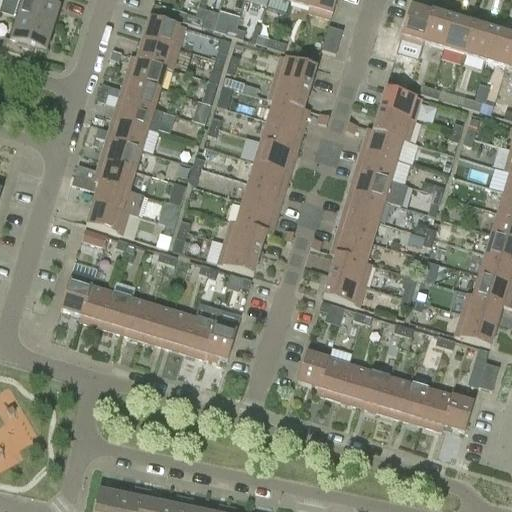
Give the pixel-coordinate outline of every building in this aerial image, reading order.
[(4,0),(0,13),(0,15),(53,32),(60,10),(44,5),(45,0),(4,0)] [(313,0),(291,0),(290,5),(310,11),(310,12),(313,0)] [(313,0),(310,12),(310,11),(308,17),(330,24),(337,0),(313,0)] [(159,19),(162,10),(153,8),(151,16),(159,19)] [(432,16),(431,15),(410,9),(400,45),(422,51),(423,46),(432,16)] [(423,46),(443,52),(454,16),(433,10),(431,15),(432,16),(423,46)] [(27,61),(31,50),(46,54),(53,32),(0,15),(0,16),(16,21),(10,43),(4,41),(0,53),(27,61)] [(464,58),(475,22),(454,16),(443,52),(464,58)] [(193,28),(195,21),(187,18),(184,26),(193,28)] [(142,42),(178,53),(185,32),(149,21),(142,42)] [(195,21),(193,28),(201,31),(204,23),(195,21)] [(475,22),(464,58),(485,64),(495,29),(475,22)] [(511,33),(495,29),(485,64),(505,70),(511,48),(511,33)] [(335,58),(342,34),(328,30),(321,54),(335,58)] [(234,41),(236,33),(228,31),(226,38),(234,41)] [(236,33),(234,41),(243,43),(245,36),(236,33)] [(172,74),(178,53),(142,42),(136,62),(136,63),(166,72),(166,73),(172,74)] [(275,53),(277,46),(269,43),(267,51),(275,53)] [(277,46),(275,53),(284,56),(286,49),(277,46)] [(118,66),(121,58),(112,55),(110,63),(118,66)] [(215,65),(224,67),(226,59),(217,56),(215,65)] [(317,66),(320,59),(311,56),(308,63),(317,66)] [(160,93),(166,73),(166,72),(136,63),(136,62),(131,60),(124,82),(160,93)] [(229,69),(237,71),(239,63),(231,60),(229,69)] [(273,82),(309,93),(315,72),(280,61),(273,82)] [(208,86),(217,89),(224,67),(215,65),(213,73),(212,73),(208,86)] [(237,71),(229,69),(226,78),(234,80),(237,71)] [(397,91),(399,82),(390,80),(388,89),(397,91)] [(160,93),(124,82),(118,103),(154,113),(160,93)] [(303,114),(303,113),(309,93),(273,82),(267,104),(273,105),(303,114)] [(217,89),(208,86),(201,107),(211,110),(217,89)] [(258,93),(234,86),(232,93),(255,101),(258,93)] [(478,88),(473,103),(484,106),(489,92),(478,88)] [(100,97),(108,100),(111,91),(103,89),(100,97)] [(428,101),(431,93),(423,90),(420,98),(428,101)] [(219,100),(230,103),(233,94),(222,91),(219,100)] [(379,114),(414,125),(421,104),(385,93),(379,114)] [(431,93),(428,101),(438,103),(440,96),(431,93)] [(108,100),(100,97),(98,105),(106,108),(108,100)] [(147,134),(157,137),(163,118),(153,115),(154,113),(118,103),(112,123),(147,134)] [(470,113),(472,105),(464,103),(462,110),(470,113)] [(273,105),(267,125),(302,136),(309,115),(303,113),(303,114),(273,105)] [(472,105),(470,113),(479,116),(481,108),(472,105)] [(414,125),(379,114),(373,134),(373,135),(402,144),(402,145),(408,146),(414,125)] [(511,125),(511,122),(511,116),(506,115),(503,123),(511,125)] [(326,130),(329,121),(320,118),(317,127),(326,130)] [(106,144),(141,154),(147,134),(157,137),(147,134),(112,123),(106,144)] [(210,130),(218,133),(221,125),(213,123),(210,130)] [(260,146),(296,157),(302,136),(267,125),(260,146)] [(355,139),(357,130),(348,127),(345,136),(355,139)] [(454,128),(451,137),(460,139),(462,131),(454,128)] [(88,139),(96,141),(98,133),(90,130),(88,139)] [(218,133),(210,130),(208,140),(216,142),(218,133)] [(465,140),(474,143),(476,135),(468,132),(465,140)] [(396,164),(402,145),(402,144),(373,135),(373,134),(367,133),(361,154),(396,164)] [(457,148),(460,139),(451,137),(449,145),(457,148)] [(96,141),(88,139),(85,147),(93,149),(96,141)] [(474,143),(465,140),(462,150),(471,152),(474,143)] [(99,165),(135,175),(141,154),(106,144),(99,165)] [(290,178),(296,157),(260,146),(254,166),(290,178)] [(355,174),(390,185),(396,164),(361,154),(355,174)] [(511,154),(510,154),(503,175),(509,177),(509,176),(511,176),(511,154)] [(193,170),(201,173),(204,164),(196,162),(193,170)] [(75,180),(83,183),(93,185),(93,186),(99,188),(99,187),(128,196),(129,195),(135,175),(99,165),(95,177),(77,172),(75,180)] [(290,178),(254,166),(248,187),(283,198),(290,178)] [(450,169),(444,167),(442,174),(448,176),(450,169)] [(201,173),(193,170),(190,179),(199,181),(201,173)] [(348,195),(384,206),(390,185),(355,174),(348,195)] [(503,197),(511,199),(511,176),(509,176),(509,177),(503,197)] [(93,207),(138,221),(145,200),(129,195),(128,196),(99,187),(99,188),(93,207)] [(242,208),(277,219),(283,198),(248,187),(242,208)] [(170,208),(180,211),(186,193),(176,190),(170,208)] [(433,198),(441,201),(444,193),(436,191),(433,198)] [(384,206),(348,195),(342,216),(378,226),(384,206)] [(497,217),(511,221),(511,199),(503,197),(497,217)] [(441,201),(433,198),(430,207),(439,210),(441,201)] [(138,221),(93,207),(86,229),(121,240),(128,219),(138,222),(138,221)] [(165,230),(174,232),(180,211),(170,208),(166,221),(167,221),(165,230)] [(265,238),(271,240),(277,219),(242,208),(236,228),(230,226),(230,227),(265,238)] [(336,236),(372,247),(378,226),(342,216),(336,236)] [(491,238),(511,244),(511,221),(497,217),(491,238)] [(179,234),(187,236),(190,228),(181,225),(179,234)] [(265,238),(230,227),(223,247),(259,258),(265,238)] [(420,227),(415,230),(414,236),(423,239),(426,229),(420,227)] [(174,232),(165,230),(162,239),(171,241),(174,232)] [(425,241),(434,243),(437,235),(428,232),(425,241)] [(81,245),(103,252),(107,241),(94,236),(85,234),(82,242),(81,245)] [(187,236),(179,234),(176,243),(184,246),(187,236)] [(291,247),(294,237),(284,234),(281,243),(291,247)] [(365,268),(366,267),(372,247),(336,236),(330,258),(335,260),(336,259),(365,268)] [(511,244),(491,238),(485,259),(511,266),(511,244)] [(434,243),(425,241),(422,250),(432,253),(434,243)] [(320,256),(322,246),(312,243),(310,253),(320,256)] [(124,255),(126,247),(118,244),(115,253),(124,255)] [(126,247),(124,255),(133,258),(135,249),(126,247)] [(259,258),(223,247),(217,269),(252,280),(259,258)] [(165,268),(168,259),(159,257),(156,266),(165,268)] [(168,259),(165,268),(174,271),(177,262),(168,259)] [(366,267),(365,268),(336,259),(335,260),(329,280),(365,290),(371,269),(366,267)] [(478,279),(511,289),(511,266),(485,259),(478,279)] [(91,282),(94,271),(71,265),(68,276),(91,282)] [(206,281),(209,272),(200,269),(198,279),(206,281)] [(209,272),(206,281),(215,283),(218,275),(209,272)] [(91,291),(93,285),(71,278),(60,314),(81,320),(82,320),(91,291)] [(511,296),(511,289),(478,279),(472,299),(472,300),(502,309),(502,310),(508,312),(511,296)] [(365,290),(329,280),(323,301),(358,312),(365,290)] [(249,293),(251,285),(243,282),(240,290),(249,293)] [(111,297),(91,291),(82,320),(81,320),(79,326),(101,332),(111,297)] [(402,301),(410,304),(412,296),(404,293),(402,301)] [(121,338),(132,303),(111,297),(101,332),(121,338)] [(415,305),(424,308),(426,300),(418,297),(415,305)] [(496,330),(502,310),(502,309),(472,300),(472,299),(467,298),(460,319),(496,330)] [(410,304),(402,301),(399,311),(408,313),(410,304)] [(132,303),(121,338),(142,345),(153,309),(132,303)] [(424,308),(415,305),(413,315),(421,317),(424,308)] [(328,317),(330,308),(322,306),(319,315),(328,317)] [(328,317),(341,321),(343,312),(330,308),(328,317)] [(153,309),(142,345),(163,351),(173,316),(153,309)] [(173,316),(163,351),(183,357),(194,322),(173,316)] [(360,328),(363,319),(355,316),(352,325),(360,328)] [(363,319),(360,328),(370,331),(373,321),(363,319)] [(496,330),(460,319),(454,341),(489,351),(496,330)] [(194,322),(183,357),(205,364),(206,358),(215,328),(214,328),(194,322)] [(216,322),(214,328),(215,328),(206,358),(227,364),(238,329),(216,322)] [(402,340),(404,331),(397,328),(394,338),(402,340)] [(404,331),(402,340),(411,343),(414,333),(404,331)] [(443,352),(446,343),(438,341),(435,350),(443,352)] [(446,343),(443,352),(452,355),(455,346),(446,343)] [(297,386),(318,393),(327,363),(328,363),(330,357),(308,351),(297,386)] [(486,365),(488,356),(480,354),(478,362),(486,365)] [(318,393),(316,398),(337,405),(348,369),(328,363),(327,363),(318,393)] [(491,396),(498,372),(485,367),(478,391),(491,396)] [(358,411),(369,375),(348,369),(337,405),(358,411)] [(369,375),(358,411),(379,417),(389,382),(369,375)] [(399,423),(410,388),(389,382),(379,417),(399,423)] [(410,388),(399,423),(420,430),(431,394),(410,388)] [(431,394),(420,430),(441,436),(443,430),(442,430),(451,400),(431,394)] [(451,400),(442,430),(443,430),(464,437),(474,401),(452,394),(451,400)] [(116,511),(120,492),(118,497),(97,493),(93,511),(116,511)] [(120,492),(116,511),(138,511),(141,496),(120,492)] [(141,496),(138,511),(160,511),(162,501),(141,496)] [(162,501),(160,511),(182,511),(184,505),(162,501)]
